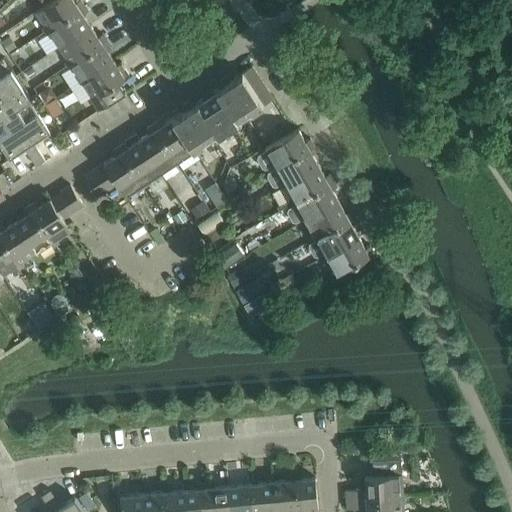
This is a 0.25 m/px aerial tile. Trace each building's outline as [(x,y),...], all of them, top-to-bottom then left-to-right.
[(42,28),(44,31),(84,5),(80,0),(78,0),(76,2),(74,0),(53,0),(36,12),(46,26),(42,28)] [(84,5),(44,31),(46,34),(49,32),(59,46),(91,25),(84,14),(88,11),(84,5)] [(91,25),(59,46),(68,60),(65,63),(67,65),(107,39),(103,33),(98,36),(91,25)] [(9,37),(2,41),(9,52),(16,47),(9,37)] [(107,39),(67,65),(69,68),(72,66),(81,81),(113,59),(106,48),(111,45),(107,39)] [(113,59),(81,81),(92,97),(90,98),(98,110),(126,92),(119,81),(130,74),(122,62),(117,65),(113,59)] [(255,71),(252,66),(242,72),(246,77),(255,71)] [(259,77),(255,71),(246,77),(249,83),(259,77)] [(221,79),(224,84),(225,84),(246,116),(264,104),(260,99),(256,93),(253,88),(249,83),(246,77),(242,72),(231,80),(228,75),(221,79)] [(11,73),(0,79),(0,101),(30,147),(25,150),(31,158),(40,152),(34,144),(51,133),(11,73)] [(262,82),(259,77),(249,83),(253,88),(262,82)] [(266,87),(262,82),(253,88),(256,93),(266,87)] [(224,84),(207,95),(231,131),(242,124),(239,120),(246,116),(225,84),(224,84)] [(269,93),(266,87),(256,93),(260,99),(269,93)] [(45,88),(38,93),(45,103),(55,96),(51,89),(45,88)] [(264,104),(273,98),(269,93),(260,99),(264,104)] [(207,95),(191,106),(190,106),(212,138),(218,134),(221,138),(231,131),(207,95)] [(30,147),(0,101),(0,145),(9,160),(25,150),(30,147)] [(184,110),(173,117),(195,150),(212,138),(190,106),(191,106),(188,101),(181,106),(184,110)] [(160,120),(153,124),(179,164),(183,162),(180,159),(195,150),(173,117),(163,124),(160,120)] [(150,133),(139,140),(160,172),(175,163),(177,166),(179,164),(153,124),(147,128),(150,133)] [(271,166),(272,168),(314,145),(310,138),(305,141),(298,129),(265,148),(266,150),(258,155),(257,159),(262,168),(266,169),(271,166)] [(125,142),(119,146),(145,186),(148,184),(146,181),(160,172),(139,140),(128,147),(125,142)] [(314,145),(272,168),(273,170),(268,173),(267,176),(272,186),(276,187),(284,182),(285,184),(319,165),(313,154),(317,151),(314,145)] [(116,155),(104,162),(118,183),(125,195),(140,185),(142,188),(145,186),(119,146),(113,150),(116,155)] [(36,166),(45,160),(40,152),(31,158),(36,166)] [(104,162),(94,169),(107,189),(118,183),(104,162)] [(319,165),(285,184),(293,199),(290,200),(292,204),(334,180),(330,174),(325,176),(319,165)] [(107,189),(94,169),(84,176),(97,196),(107,189)] [(334,180),(292,204),(293,206),(288,208),(287,212),(293,221),(296,223),(304,218),(305,220),(339,201),(332,189),(337,187),(334,180)] [(71,185),(60,191),(74,211),(84,205),(71,185)] [(60,191),(50,198),(64,218),(74,211),(60,191)] [(36,201),(30,205),(56,245),(59,243),(57,240),(72,230),(64,218),(50,198),(39,206),(36,201)] [(339,201),(305,220),(313,234),(310,236),(312,239),(354,216),(350,209),(345,212),(339,201)] [(203,202),(191,210),(197,219),(209,211),(203,202)] [(26,214),(16,221),(37,253),(51,244),(53,247),(56,245),(30,205),(23,209),(26,214)] [(182,210),(174,216),(179,224),(187,219),(182,210)] [(354,216),(312,239),(312,240),(309,242),(308,245),(314,256),(317,256),(324,253),(325,255),(359,236),(352,225),(357,222),(354,216)] [(2,223),(0,224),(0,234),(22,267),(25,265),(23,262),(37,253),(16,221),(5,228),(2,223)] [(218,225),(205,234),(209,240),(223,232),(218,225)] [(0,271),(3,275),(17,266),(19,269),(22,267),(0,234),(0,271)] [(359,236),(325,255),(333,270),(330,272),(332,276),(374,252),(370,245),(365,247),(359,236)] [(236,244),(218,256),(226,268),(244,256),(236,244)] [(239,269),(229,275),(235,286),(245,280),(239,269)] [(255,281),(238,290),(244,302),(262,292),(255,281)] [(253,299),(244,305),(250,316),(260,310),(253,299)] [(374,475),(365,476),(366,498),(403,496),(401,459),(373,461),(374,475)] [(315,477),(293,479),(296,511),(310,511),(319,511),(315,477)] [(296,511),(293,479),(271,481),(274,511),(296,511)] [(274,511),(271,481),(250,483),(252,511),(274,511)] [(252,511),(250,483),(228,485),(231,511),(252,511)] [(231,511),(228,485),(207,487),(209,511),(231,511)] [(209,511),(207,487),(186,489),(187,511),(209,511)] [(50,489),(46,492),(41,495),(46,503),(56,497),(50,489)] [(187,511),(186,489),(164,491),(166,511),(187,511)] [(346,490),(346,499),(361,498),(361,489),(346,490)] [(166,511),(164,491),(143,493),(144,511),(166,511)] [(144,511),(143,493),(120,495),(121,511),(144,511)] [(61,505),(56,508),(58,511),(85,511),(75,496),(61,505)] [(403,511),(403,496),(366,498),(366,511),(403,511)] [(46,503),(52,511),(50,511),(58,511),(56,508),(61,505),(56,497),(46,503)] [(361,498),(346,499),(347,509),(362,508),(361,498)]
